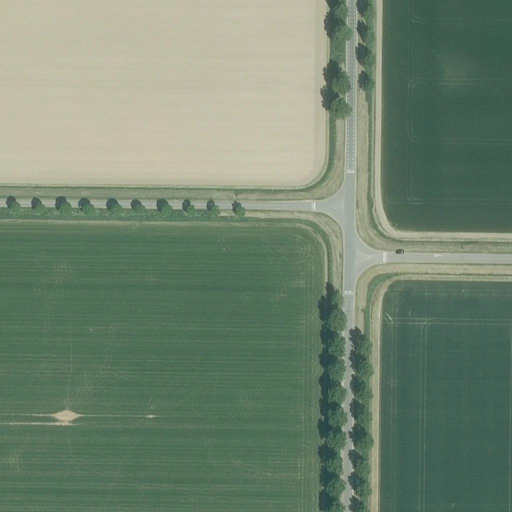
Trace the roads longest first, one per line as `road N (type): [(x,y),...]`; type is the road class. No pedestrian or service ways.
road 1 (unclassified): [(0,203),(349,207)]
road 2 (unclassified): [(349,257),(346,511)]
road 3 (unclassified): [(351,0),(349,207)]
road 4 (unclassified): [(511,259),(349,257)]
